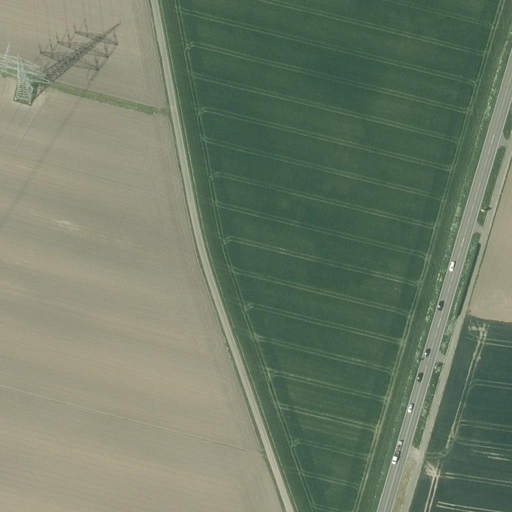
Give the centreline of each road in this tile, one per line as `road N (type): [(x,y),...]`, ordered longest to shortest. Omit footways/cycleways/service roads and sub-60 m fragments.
road 1 (unclassified): [(151,0),(198,239),(289,511)]
road 2 (secondary): [(511,73),(384,511)]
